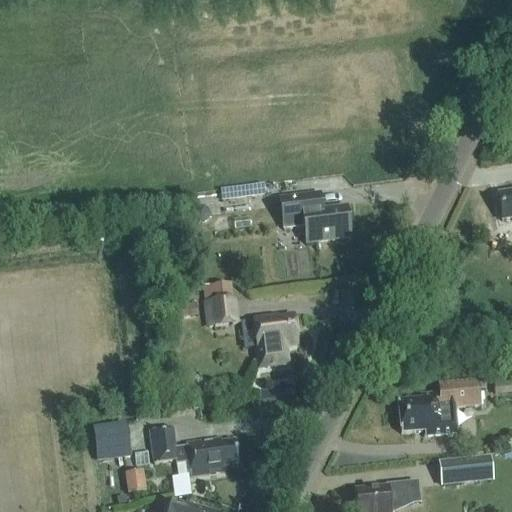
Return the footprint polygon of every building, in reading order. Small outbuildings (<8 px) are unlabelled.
[(511,192),(497,195),(500,221),(511,219),(511,192)] [(349,240),(345,210),(308,214),(306,198),(279,201),(283,231),(303,229),(305,245),(349,240)] [(210,304),(214,329),(236,326),(232,301),(210,304)] [(169,305),(171,322),(199,319),(197,303),(169,305)] [(256,350),(256,352),(257,352),(258,361),(260,365),(263,368),(266,369),(286,366),(284,348),(296,347),(292,319),(267,322),(267,321),(253,323),(256,350)] [(209,380),(200,371),(191,380),(200,389),(209,380)] [(511,378),(491,380),(492,398),(511,395),(511,378)] [(396,404),(400,436),(423,433),(424,438),(442,436),(442,435),(456,434),(453,409),(479,407),(476,381),(436,385),(437,394),(419,396),(420,401),(396,404)] [(130,457),(125,426),(93,431),(97,461),(130,457)] [(190,478),(191,479),(223,474),(223,470),(237,467),(234,444),(221,446),(221,441),(186,446),(186,449),(175,451),(172,431),(149,435),(154,466),(175,463),(177,480),(190,478)] [(462,485),(459,461),(439,463),(441,487),(462,485)] [(146,494),(142,472),(124,475),(127,497),(146,494)] [(209,494),(208,484),(199,486),(201,495),(209,494)] [(353,493),(354,511),(389,511),(389,507),(417,504),(416,488),(407,488),(387,490),(353,493)] [(158,502),(154,511),(206,511),(203,511),(204,509),(191,505),(189,510),(183,508),(183,510),(158,502)]
